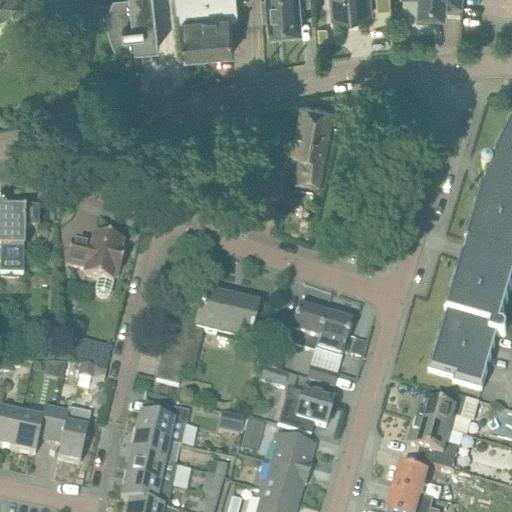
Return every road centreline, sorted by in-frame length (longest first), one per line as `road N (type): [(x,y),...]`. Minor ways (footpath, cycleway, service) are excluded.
road 1 (tertiary): [(0,151),(341,79),(467,65)]
road 2 (residential): [(396,297),(167,211)]
road 3 (residential): [(396,297),(467,65)]
road 4 (residential): [(334,511),(396,297)]
road 5 (residential): [(120,382),(167,211)]
road 6 (residential): [(167,211),(0,154)]
